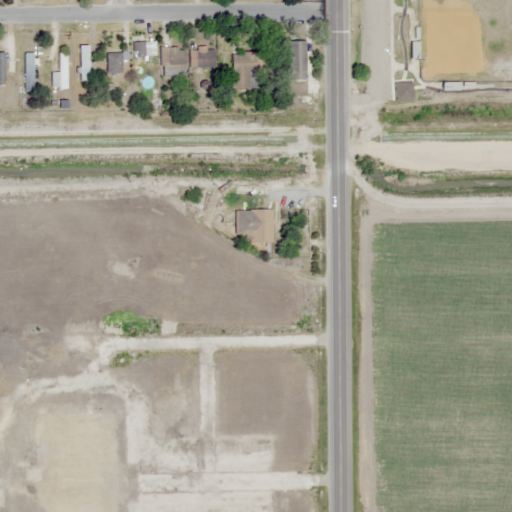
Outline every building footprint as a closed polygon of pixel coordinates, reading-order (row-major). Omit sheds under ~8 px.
[(303,40),(284,40),(284,79),(303,79),(303,40)] [(144,55),(144,42),(131,42),(131,55),(144,55)] [(77,81),(87,81),(87,45),(77,45),(77,81)] [(159,47),(159,68),(183,68),(183,47),(159,47)] [(214,50),(193,50),(193,67),(214,67),(214,50)] [(56,72),(49,72),(49,88),(65,88),(65,52),(56,52),(56,72)] [(120,53),(104,53),(104,74),(120,74),(120,53)] [(247,75),(258,75),(258,53),(230,53),(230,88),(247,88),(247,75)] [(32,66),(38,66),(38,54),(22,54),(22,91),(32,91),(32,66)] [(408,100),(408,82),(392,82),(392,100),(408,100)] [(233,209),(233,242),(270,242),(270,209),(233,209)]
